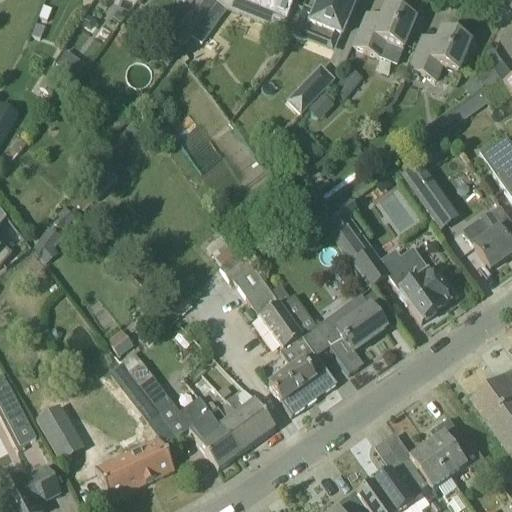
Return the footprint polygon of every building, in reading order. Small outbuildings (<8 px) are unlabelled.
[(190,39),(216,4),(210,0),(199,0),(164,47),(176,56),(190,39)] [(243,0),(239,12),(267,23),(270,16),(284,21),(293,0),(243,0)] [(291,38),(304,43),(307,37),(321,43),(325,33),(339,39),(340,36),(342,34),(344,31),(345,28),(346,25),(347,21),(348,21),(348,18),(355,0),(319,0),(313,15),(302,11),(291,38)] [(216,4),(190,39),(201,47),(227,13),(216,4)] [(375,32),(362,26),(352,50),(379,61),(386,46),(401,53),(413,23),(384,11),(375,32)] [(439,34),(435,44),(431,55),(418,49),(408,73),(434,84),(441,69),(457,76),(469,46),(439,34)] [(64,53),(54,67),(61,72),(71,58),(64,53)] [(319,69),(285,104),(299,118),(333,83),(319,69)] [(343,102),(361,80),(349,70),(331,92),(343,102)] [(51,72),(38,89),(50,98),(63,81),(51,72)] [(511,77),(501,86),(509,98),(511,101),(511,77)] [(0,106),(0,147),(18,117),(0,106)] [(433,154),(448,144),(434,123),(419,133),(433,154)] [(460,135),(452,124),(440,132),(449,144),(460,135)] [(19,140),(5,157),(11,163),(26,146),(19,140)] [(511,174),(493,148),(479,158),(511,205),(511,174)] [(420,160),(399,174),(440,234),(459,219),(420,160)] [(328,217),(325,219),(319,223),(332,241),(352,227),(347,221),(357,214),(348,202),(327,217),(328,217)] [(489,273),(511,256),(511,253),(504,243),(506,241),(489,217),(479,224),(460,237),(470,250),(472,249),(489,273)] [(0,268),(10,258),(0,248),(0,268)] [(228,250),(214,260),(220,270),(218,271),(228,284),(247,270),(230,248),(228,250)] [(407,308),(421,327),(436,316),(435,314),(448,305),(439,292),(446,288),(440,278),(433,283),(426,274),(426,275),(416,260),(412,263),(409,262),(405,263),(401,263),(395,254),(379,266),(369,252),(350,265),(369,293),(388,279),(399,295),(398,295),(400,298),(398,300),(406,310),(407,308)] [(267,389),(290,421),(315,403),(316,400),(321,396),(323,398),(335,389),(315,359),(314,359),(301,341),(251,270),(232,284),(246,304),(281,354),(278,356),(290,373),(267,389)] [(314,359),(315,359),(328,350),(348,379),(362,369),(353,356),(383,334),(384,335),(385,334),(360,300),(301,341),(314,359)] [(56,328),(48,334),(50,342),(58,343),(62,335),(56,328)] [(120,331),(105,343),(118,359),(133,348),(120,331)] [(126,375),(158,418),(172,408),(139,365),(126,375)] [(110,375),(136,409),(148,425),(158,418),(126,375),(120,367),(110,375)] [(511,378),(473,406),(477,412),(511,461),(511,378)] [(7,389),(0,392),(0,414),(19,451),(20,450),(35,443),(7,389)] [(215,410),(208,415),(239,458),(274,433),(253,405),(243,412),(234,400),(226,406),(217,412),(215,410)] [(216,474),(217,474),(239,458),(208,415),(201,406),(178,421),(196,445),(196,446),(216,474)] [(35,424),(60,466),(83,452),(58,411),(35,424)] [(436,444),(428,450),(451,482),(468,469),(471,473),(484,464),(472,447),(468,450),(449,423),(430,436),(436,444)] [(173,476),(157,443),(156,444),(95,473),(94,473),(109,506),(110,505),(146,488),(146,489),(152,486),(152,485),(172,476),(173,476)] [(457,491),(451,482),(428,450),(415,459),(413,455),(398,465),(422,498),(422,497),(427,505),(435,499),(432,495),(438,491),(445,499),(457,491)] [(387,478),(374,487),(391,511),(408,511),(414,507),(412,504),(422,498),(398,465),(385,475),(387,478)] [(22,482),(0,492),(0,511),(37,511),(36,509),(58,497),(45,471),(22,482)] [(360,492),(346,503),(352,511),(391,511),(374,487),(362,496),(360,492)] [(352,511),(346,503),(332,511),(352,511)]
